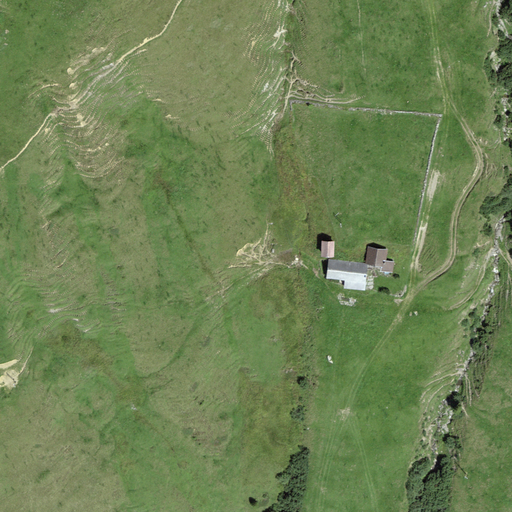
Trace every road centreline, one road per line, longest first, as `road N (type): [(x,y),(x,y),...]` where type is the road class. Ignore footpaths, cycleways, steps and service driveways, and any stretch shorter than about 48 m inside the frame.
road 1 (track): [(430,0),(447,101),(482,161),(455,219),(448,264),(409,297)]
road 2 (track): [(409,297),(332,429),(321,511)]
